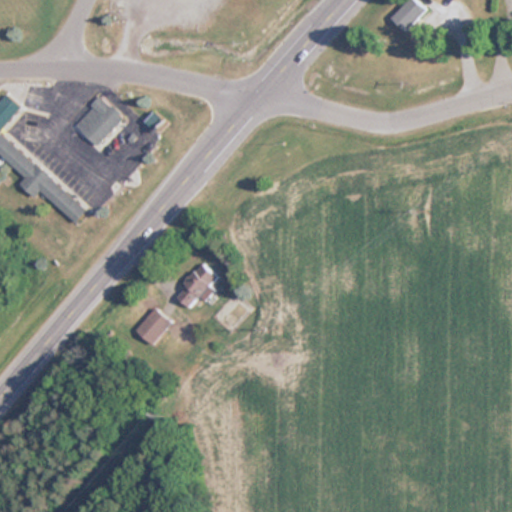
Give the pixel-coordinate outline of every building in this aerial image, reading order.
[(407,31),(428,9),(418,0),(408,0),(392,17),(407,31)] [(0,142),(30,169),(24,175),(40,188),(44,183),(81,214),(92,201),(2,124),(24,98),(9,86),(0,96),(0,142)] [(125,117),(103,96),(76,123),(98,145),(125,117)] [(218,277),(205,264),(176,293),(190,307),(200,296),(204,300),(215,289),(210,285),(218,277)] [(138,329),(155,344),(174,322),(157,307),(138,329)]
